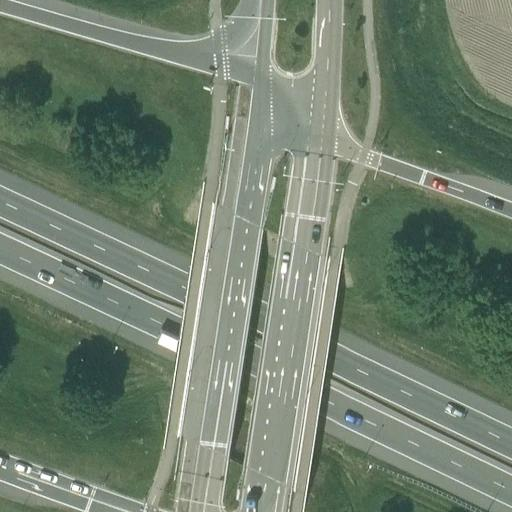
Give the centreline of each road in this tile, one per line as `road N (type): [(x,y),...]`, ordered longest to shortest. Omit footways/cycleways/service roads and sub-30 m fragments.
road 1 (motorway): [(0,256),(511,499)]
road 2 (motorway): [(511,440),(0,197)]
road 3 (primary): [(253,141),(197,511)]
road 4 (primary): [(268,511),(322,141)]
road 5 (motorway): [(261,77),(0,5)]
road 6 (motorway): [(511,212),(322,141)]
road 7 (primary): [(322,141),(329,0)]
road 8 (motorway): [(0,466),(125,511)]
